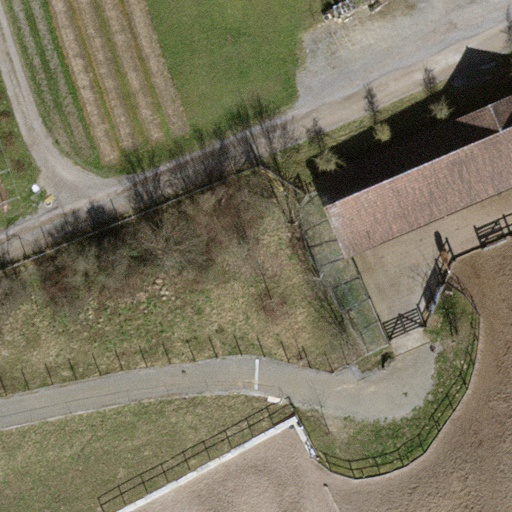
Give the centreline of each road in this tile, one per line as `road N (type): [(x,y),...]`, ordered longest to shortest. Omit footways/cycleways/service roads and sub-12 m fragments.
road 1 (track): [(0,421),(247,371),(344,396),(392,380),(401,336),(380,278),(511,224)]
road 2 (track): [(0,247),(511,31)]
road 3 (track): [(0,22),(66,220)]
